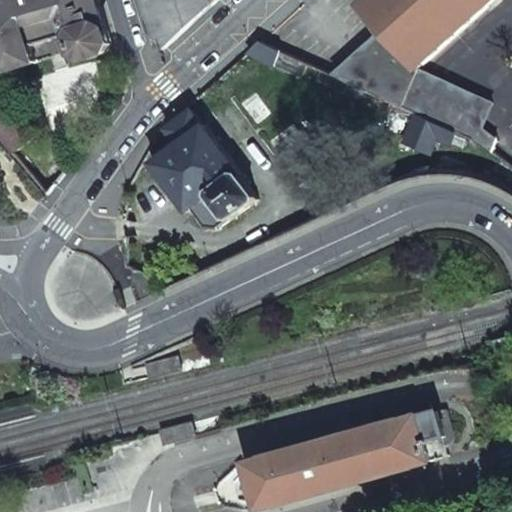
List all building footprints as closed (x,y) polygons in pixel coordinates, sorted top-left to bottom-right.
[(104,7),(102,0),(0,0),(0,19),(15,71),(82,52),(83,56),(91,60),(111,53),(116,44),(104,7)] [(144,0),(159,48),(170,50),(225,0),(144,0)] [(373,0),(366,7),(388,31),(422,70),(501,0),(373,0)] [(0,74),(15,71),(0,19),(0,74)] [(483,145),(496,152),(502,137),(486,128),(498,103),(433,71),(422,70),(388,31),(338,76),(421,115),(460,134),(483,145)] [(265,42),(251,54),(279,67),(287,52),(265,42)] [(8,96),(0,102),(0,131),(19,154),(41,137),(8,96)] [(182,147),(158,165),(196,214),(200,211),(213,229),(225,230),(264,200),(245,176),(249,173),(209,125),(207,127),(195,112),(170,132),(182,147)] [(453,146),(460,134),(421,115),(408,143),(432,154),(439,140),(453,146)] [(71,171),(41,137),(19,154),(53,194),(71,171)] [(157,278),(139,272),(137,284),(146,301),(162,293),(156,281),(157,278)] [(416,465),(434,460),(429,443),(436,442),(435,441),(448,437),(441,411),(404,420),(269,457),(269,459),(252,464),(265,508),(282,504),(283,504),(416,467),(416,465)]
